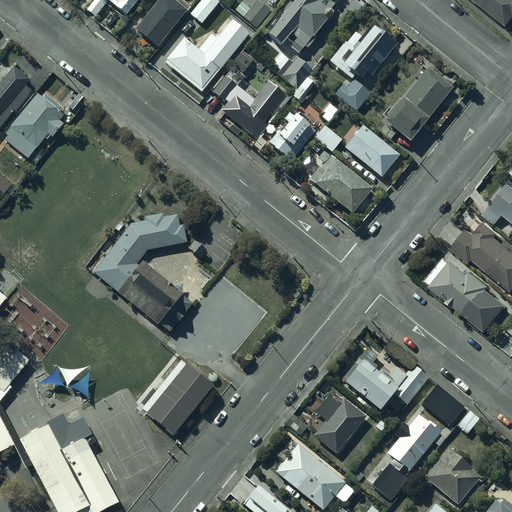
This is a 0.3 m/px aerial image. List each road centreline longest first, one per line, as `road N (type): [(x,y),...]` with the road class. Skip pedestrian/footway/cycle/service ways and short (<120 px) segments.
road 1 (residential): [(16,0),(360,278)]
road 2 (residential): [(171,511),(360,278)]
road 3 (residential): [(360,278),(511,91)]
road 4 (residential): [(360,278),(511,400)]
road 5 (residential): [(414,0),(511,77)]
